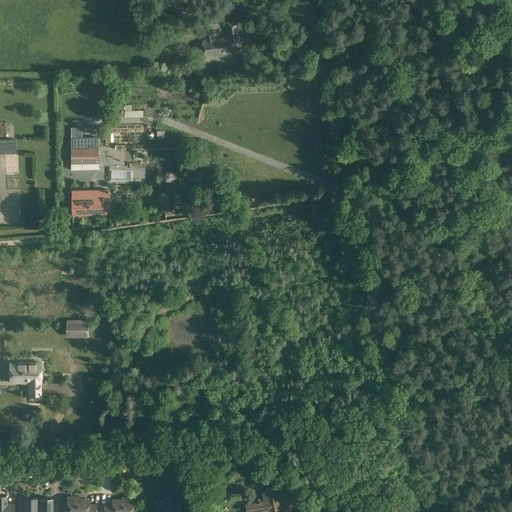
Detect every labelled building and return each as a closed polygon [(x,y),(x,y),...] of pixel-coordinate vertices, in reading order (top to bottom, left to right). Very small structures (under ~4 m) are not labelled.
[(215,32),(205,33),(206,40),(204,40),(205,56),(241,52),(240,35),(238,21),(226,23),(228,37),(226,37),(226,38),(216,39),(215,32)] [(16,139),(0,140),(0,154),(16,153),(16,139)] [(72,163),(99,163),(99,147),(72,147),(72,163)] [(111,169),(111,181),(132,181),(133,170),(111,169)] [(74,215),(111,214),(111,197),(110,189),(74,190),(74,200),(74,215)] [(67,337),(90,337),(90,320),(67,320),(67,337)] [(40,364),(9,364),(9,383),(28,383),(28,399),(39,399),(39,383),(40,383),(40,364)] [(261,511),(267,511),(292,511),(291,504),(279,506),(276,488),(262,490),(264,502),(246,505),(247,511),(261,511)] [(335,495),(322,498),(324,511),(337,508),(335,495)] [(0,511),(14,511),(14,503),(6,503),(6,496),(0,496),(0,511)] [(65,501),(65,510),(67,510),(67,511),(95,511),(96,504),(89,504),(89,498),(79,498),(79,496),(67,496),(67,501),(65,501)] [(133,511),(134,511),(136,511),(136,502),(134,502),(134,497),(122,497),(122,499),(112,499),(112,505),(105,505),(104,511),(133,511)] [(41,501),(40,511),(52,511),(53,499),(41,498),(41,501)] [(40,511),(41,501),(36,501),(36,499),(25,499),(24,511),(40,511)] [(181,500),(164,503),(163,501),(157,502),(157,504),(157,511),(189,511),(188,504),(181,505),(181,500)]
